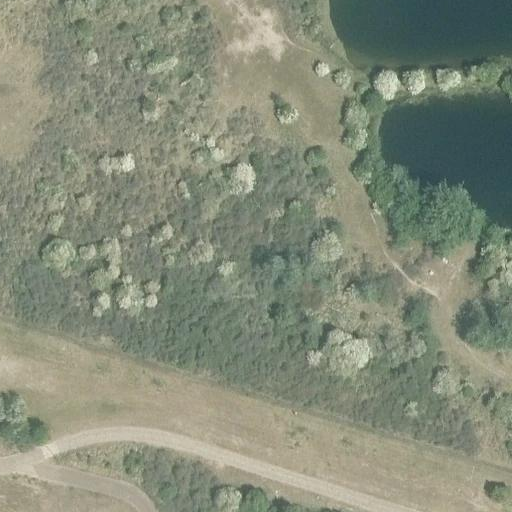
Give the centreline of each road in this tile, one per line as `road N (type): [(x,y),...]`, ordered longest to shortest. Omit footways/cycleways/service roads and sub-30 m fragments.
road 1 (track): [(0,466),(72,444),(137,436),(394,511)]
road 2 (track): [(511,380),(439,338),(435,277)]
road 3 (unknown): [(43,454),(130,489),(154,511)]
